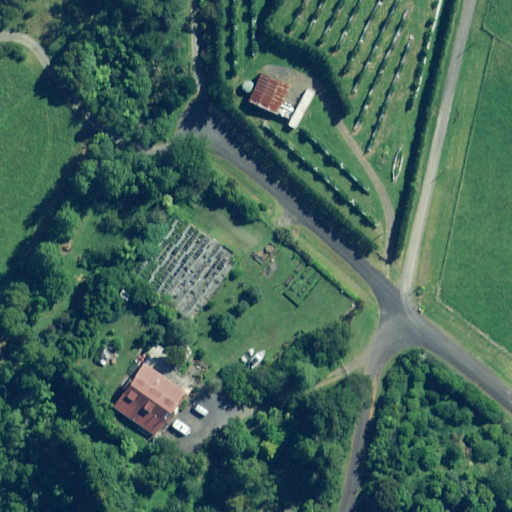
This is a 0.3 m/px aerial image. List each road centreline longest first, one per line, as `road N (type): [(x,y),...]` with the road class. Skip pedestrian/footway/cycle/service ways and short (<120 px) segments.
road 1 (unclassified): [(397,307),(237,173),(212,142),(196,92),(199,0)]
road 2 (unknown): [(205,126),(165,141),(125,136),(87,104),(31,33),(0,28)]
road 3 (unclassified): [(397,307),(341,511)]
road 4 (unclassified): [(511,404),(397,307)]
